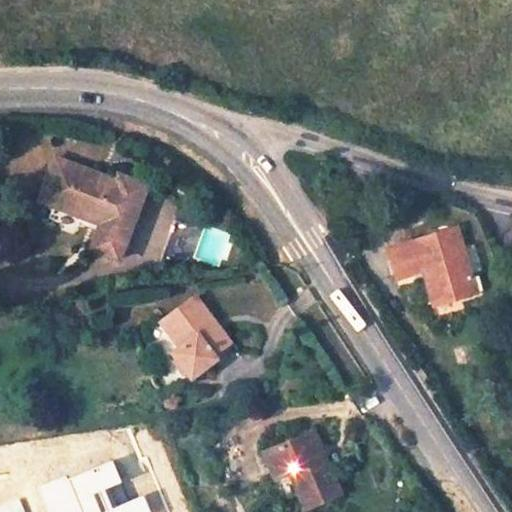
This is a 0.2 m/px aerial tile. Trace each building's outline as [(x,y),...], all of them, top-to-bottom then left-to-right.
[(127,182),(60,158),(44,204),(87,219),(89,214),(112,222),(102,250),(124,258),(151,183),(129,175),(127,182)] [(194,258),(202,232),(174,222),(160,268),(194,258)] [(465,295),(440,230),(377,253),(387,280),(410,272),(421,302),(440,293),(444,303),(465,295)] [(425,310),(444,303),(440,293),(421,302),(425,310)] [(199,295),(165,320),(185,348),(178,353),(197,378),(221,360),(218,356),(234,343),(199,295)] [(340,494),(313,431),(263,451),(283,500),(298,494),(305,509),(340,494)]
